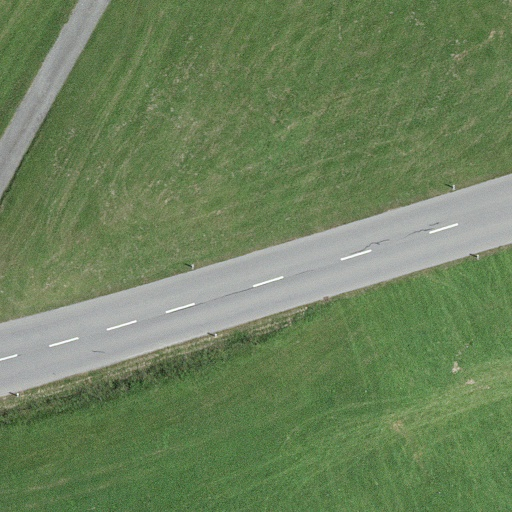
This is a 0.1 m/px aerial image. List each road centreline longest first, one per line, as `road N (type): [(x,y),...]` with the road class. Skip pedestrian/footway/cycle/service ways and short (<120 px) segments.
road 1 (tertiary): [(511,203),(0,355)]
road 2 (track): [(95,0),(0,172)]
